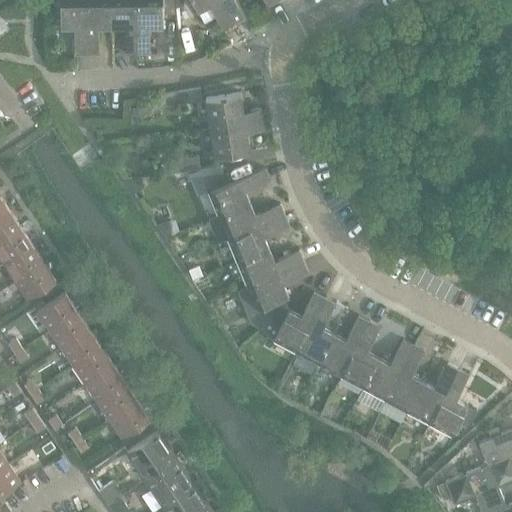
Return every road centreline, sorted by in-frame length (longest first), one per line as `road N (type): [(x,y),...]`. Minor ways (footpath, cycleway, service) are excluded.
road 1 (residential): [(511,356),(375,279),(324,228),(296,165),(279,61)]
road 2 (residential): [(76,81),(161,80),(245,55),(279,61)]
